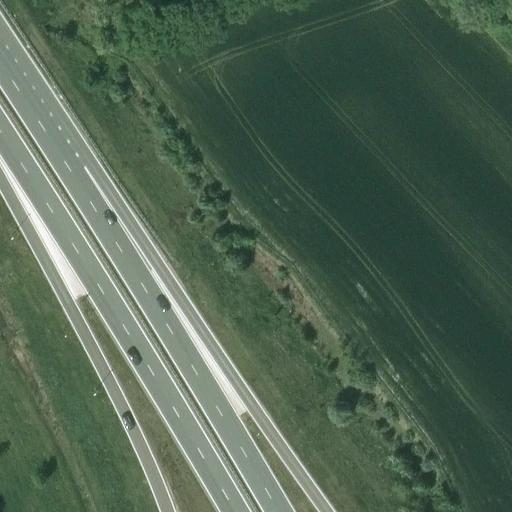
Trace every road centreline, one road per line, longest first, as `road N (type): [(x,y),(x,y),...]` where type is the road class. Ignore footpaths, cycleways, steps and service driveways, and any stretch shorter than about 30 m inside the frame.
road 1 (trunk): [(0,133),(235,511)]
road 2 (trunk): [(328,511),(69,170)]
road 3 (trunk): [(0,145),(166,511)]
road 4 (trunk): [(279,511),(69,170)]
road 5 (trunk): [(69,170),(0,65)]
